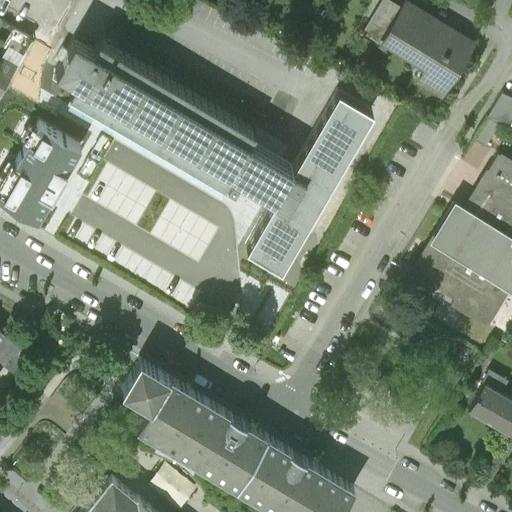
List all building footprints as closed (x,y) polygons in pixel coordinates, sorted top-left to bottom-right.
[(400,8),(387,0),(379,0),(362,30),(380,41),(400,8)] [(474,41),(407,0),(404,0),(400,8),(380,41),(422,67),(415,78),(441,95),(474,41)] [(0,46),(0,87),(32,35),(26,32),(14,25),(0,46)] [(262,147),(249,138),(255,128),(98,36),(92,46),(73,35),(54,66),(74,78),(68,88),(74,92),(99,107),(224,180),(230,170),(275,196),(248,242),(280,260),(369,107),(338,89),(293,165),(262,147)] [(511,94),(501,90),(487,113),(511,124),(511,94)] [(486,141),(496,118),(486,114),(476,137),(486,141)] [(79,142),(39,118),(0,184),(0,193),(36,215),(79,142)] [(511,159),(496,150),(458,213),(447,207),(411,267),(453,293),(450,299),(485,320),(507,283),(511,286),(511,240),(507,238),(511,229),(511,159)] [(37,357),(0,329),(0,359),(22,376),(37,357)] [(335,511),(353,483),(139,355),(121,384),(149,401),(136,422),(279,508),(285,511),(335,511)] [(511,424),(511,394),(483,378),(468,405),(510,428),(511,424)] [(161,511),(138,493),(137,493),(136,492),(135,493),(115,477),(116,476),(111,473),(108,477),(109,477),(80,511),(161,511)]
